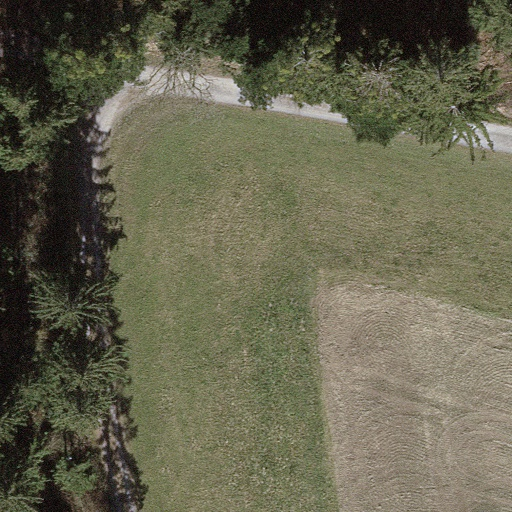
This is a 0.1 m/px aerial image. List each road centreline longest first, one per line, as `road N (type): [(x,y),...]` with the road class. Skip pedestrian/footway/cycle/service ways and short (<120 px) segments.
road 1 (track): [(114,63),(95,136),(132,511)]
road 2 (track): [(511,140),(114,63)]
